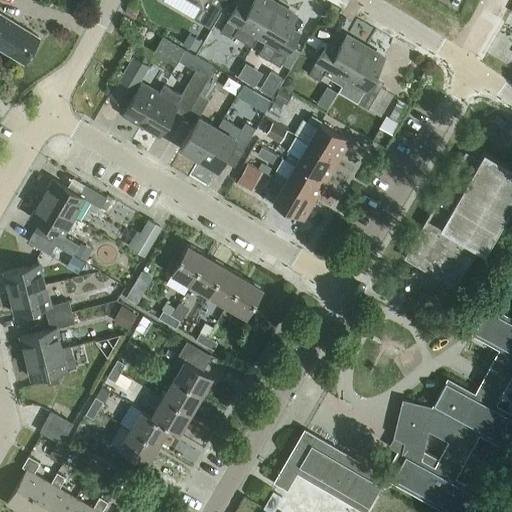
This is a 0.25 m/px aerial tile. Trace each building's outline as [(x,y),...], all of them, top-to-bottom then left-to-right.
[(163,0),(208,26),(223,0),(163,0)] [(258,36),(277,4),(270,0),(253,0),(251,3),(246,0),(238,0),(221,32),(231,38),(233,35),(252,46),(258,36)] [(277,4),(258,36),(266,41),(259,54),(269,60),(280,66),(300,33),(289,27),(296,15),(277,4)] [(0,48),(23,63),(39,37),(0,13),(0,48)] [(365,46),(346,35),(339,46),(329,40),(309,74),(320,80),(324,73),(342,84),(346,78),(365,46)] [(189,36),(184,44),(195,50),(200,42),(189,36)] [(371,80),(384,57),(365,46),(346,78),(342,84),(338,91),(368,109),(381,86),(371,80)] [(141,124),(159,93),(140,82),(149,66),(132,56),(120,77),(137,87),(122,113),(141,124)] [(196,69),(181,93),(183,95),(175,110),(185,116),(198,94),(209,76),(196,69)] [(272,71),(261,89),(271,95),(282,77),(272,71)] [(295,86),(293,80),(288,77),(283,86),(292,91),(295,86)] [(183,95),(181,93),(164,84),(159,93),(141,124),(160,135),(175,110),(183,95)] [(327,110),(337,93),(327,87),(317,104),(327,110)] [(281,89),(274,102),(280,106),(288,93),(281,89)] [(199,158),(217,127),(199,116),(208,100),(198,94),(185,116),(195,121),(180,147),(199,158)] [(308,142),(338,160),(350,140),(321,123),(322,121),(311,115),(307,122),(317,127),(308,142)] [(217,127),(199,158),(218,169),(233,144),(242,149),(255,128),(245,122),(241,128),(223,117),(217,127)] [(274,123),(267,134),(279,141),(286,130),(274,123)] [(327,179),(338,160),(308,142),(299,157),(290,152),(286,159),(295,164),(296,162),(327,179)] [(262,148),(259,154),(272,162),(276,155),(262,148)] [(484,253),(511,204),(511,168),(484,152),(479,159),(466,152),(404,257),(455,286),(477,248),(484,253)] [(315,199),(327,179),(296,162),(295,164),(287,177),(278,171),(274,178),(283,184),(285,181),(315,199)] [(248,164),(238,181),(248,187),(258,170),(248,164)] [(42,198),(73,216),(84,197),(101,207),(107,197),(85,184),(79,194),(53,179),(42,198)] [(285,181),(283,184),(276,197),(267,191),(263,198),(273,204),(274,202),(303,219),(315,199),(285,181)] [(62,235),(73,216),(42,198),(31,217),(57,232),(52,242),(51,242),(55,244),(73,255),(79,245),(62,235)] [(145,254),(162,226),(149,218),(141,232),(137,230),(128,244),(145,254)] [(51,242),(52,242),(34,231),(28,241),(50,254),(55,244),(51,242)] [(190,283),(206,255),(187,244),(171,272),(190,283)] [(206,255),(190,283),(209,294),(225,266),(206,255)] [(10,293),(45,284),(39,263),(4,272),(10,293)] [(227,305),(244,277),(225,266),(209,294),(227,305)] [(244,277),(227,305),(247,316),(263,288),(244,277)] [(45,284),(10,293),(15,314),(44,307),(47,318),(72,311),(69,300),(50,305),(45,284)] [(135,325),(143,310),(127,302),(119,318),(135,325)] [(432,406),(403,400),(394,436),(389,446),(398,450),(384,475),(392,481),(449,511),(470,511),(482,493),(454,478),(479,433),(506,448),(511,437),(511,413),(495,404),(511,372),(511,318),(488,305),(472,333),(499,348),(475,393),(447,378),(432,406)] [(159,317),(167,322),(172,315),(163,310),(159,317)] [(72,311),(47,318),(50,328),(21,336),(26,357),(61,348),(61,347),(56,327),(74,322),(72,311)] [(176,327),(180,320),(172,315),(167,322),(176,327)] [(196,339),(205,343),(209,337),(200,332),(196,339)] [(214,348),(217,342),(209,337),(205,343),(214,348)] [(135,356),(140,347),(128,340),(123,348),(135,356)] [(71,345),(61,347),(61,348),(26,357),(32,378),(77,367),(71,345)] [(124,364),(117,359),(112,368),(119,372),(124,364)] [(184,359),(173,379),(201,395),(212,376),(184,359)] [(115,380),(119,372),(112,368),(107,376),(115,380)] [(201,395),(173,379),(162,397),(190,413),(201,395)] [(95,397),(91,405),(98,410),(103,401),(95,397)] [(162,397),(152,415),(151,416),(168,426),(178,432),(190,413),(162,397)] [(86,413),(93,417),(98,410),(91,405),(86,413)] [(130,428),(158,445),(168,426),(151,416),(152,415),(141,409),(130,428)] [(40,431),(62,443),(73,423),(51,411),(40,431)] [(146,464),(158,445),(130,428),(119,447),(146,464)] [(384,487),(390,484),(392,481),(384,475),(304,429),(274,481),(287,488),(296,472),(365,511),(381,485),(384,487)] [(59,445),(52,457),(61,463),(69,451),(59,445)] [(38,511),(54,485),(51,483),(34,473),(40,462),(28,455),(22,466),(27,469),(7,503),(21,511),(38,511)] [(67,511),(76,497),(59,488),(65,477),(57,472),(51,483),(54,485),(38,511),(67,511)] [(269,511),(272,511),(282,497),(273,491),(263,508),(269,511)] [(96,511),(98,510),(100,511),(101,511),(108,502),(99,497),(93,507),(76,497),(67,511),(96,511)]
